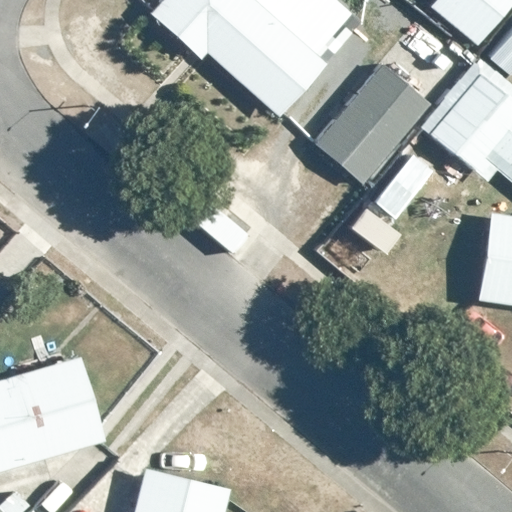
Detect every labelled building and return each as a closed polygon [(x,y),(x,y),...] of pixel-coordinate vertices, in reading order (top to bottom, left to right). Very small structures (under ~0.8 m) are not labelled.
[(316,67),(242,0),(156,0),(142,17),(190,60),(196,53),(268,118),(316,67)] [(506,0),(423,0),(420,4),(467,45),(506,0)] [(511,65),(511,17),(479,58),(503,77),(511,65)] [(420,106),(373,66),(307,146),(355,185),(420,106)] [(511,110),(481,148),(511,173),(511,110)] [(511,220),(481,216),(469,301),(511,306),(511,220)] [(0,447),(70,427),(49,357),(0,370),(0,447)] [(179,511),(185,468),(97,458),(90,511),(179,511)]
